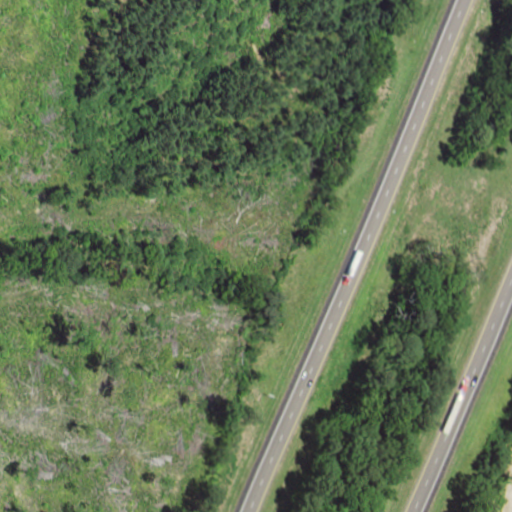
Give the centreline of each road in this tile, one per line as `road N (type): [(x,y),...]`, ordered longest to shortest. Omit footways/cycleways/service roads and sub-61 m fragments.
road 1 (motorway): [(460,0),(241,511)]
road 2 (motorway): [(413,511),(511,273)]
